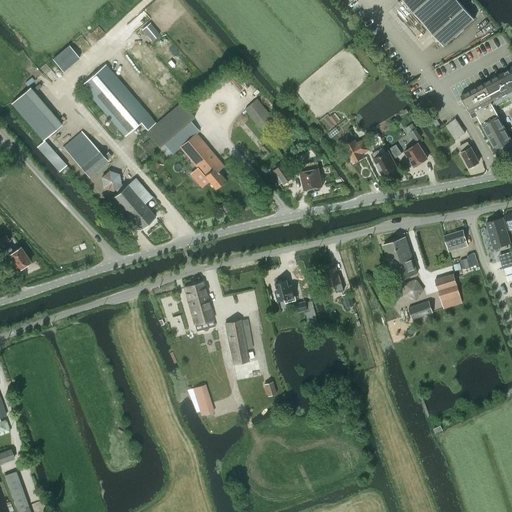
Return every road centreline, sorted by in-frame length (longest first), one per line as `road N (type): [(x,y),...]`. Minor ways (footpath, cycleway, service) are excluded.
road 1 (unclassified): [(0,335),(196,270),(511,205)]
road 2 (tertiary): [(511,173),(246,226),(0,302)]
road 3 (track): [(118,149),(60,83),(150,0)]
